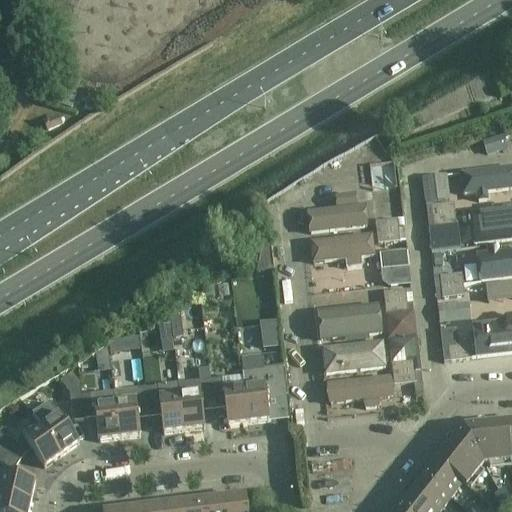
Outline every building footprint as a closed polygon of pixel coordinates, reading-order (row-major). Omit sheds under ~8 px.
[(0,65),(0,98),(2,100),(12,69),(0,65)] [(382,166),(381,152),(366,153),(368,167),(382,166)] [(369,169),(372,194),(396,191),(393,166),(369,169)] [(511,175),(457,182),(460,203),(511,197),(511,175)] [(422,183),(426,219),(455,216),(454,207),(445,208),(444,204),(449,203),(446,180),(422,183)] [(367,213),(304,219),(307,245),(369,238),(367,213)] [(456,228),(455,216),(426,219),(428,236),(437,235),(436,230),(456,228)] [(511,216),(468,222),(471,251),(511,246),(511,216)] [(376,226),(377,237),(403,234),(404,234),(403,223),(376,226)] [(404,234),(403,234),(377,237),(378,248),(405,245),(404,234)] [(373,242),(307,250),(310,272),(375,263),(373,242)] [(511,257),(472,262),(475,288),(511,283),(511,257)] [(333,271),(333,287),(385,286),(385,270),(333,271)] [(433,274),(435,293),(463,289),(462,278),(442,280),(441,274),(433,274)] [(511,288),(499,290),(500,301),(511,299),(511,288)] [(464,299),(463,289),(435,293),(436,303),(464,299)] [(383,296),(384,305),(412,302),(411,294),(383,296)] [(413,315),(412,302),(384,305),(386,318),(413,315)] [(437,311),(439,325),(470,322),(469,307),(437,311)] [(381,312),(315,320),(318,351),(385,343),(381,312)] [(511,328),(471,334),(474,362),(511,358),(511,328)] [(457,333),(440,335),(442,345),(444,366),(450,365),(472,363),(470,348),(459,350),(457,333)] [(386,348),(319,356),(322,386),(389,378),(386,348)] [(275,351),(255,352),(256,367),(276,365),(275,351)] [(414,365),(392,367),(393,379),(415,376),(414,365)] [(242,376),(244,392),(248,427),(269,425),(266,401),(287,399),(284,371),(242,376)] [(415,376),(393,379),(394,389),(416,386),(415,376)] [(222,382),(210,384),(213,407),(224,406),(227,430),(248,427),(244,392),(223,394),(222,382)] [(389,382),(323,390),(325,414),(391,405),(389,382)] [(200,397),(179,399),(184,435),(205,433),(202,409),(213,407),(210,384),(198,385),(200,397)] [(178,388),(146,391),(149,415),(160,414),(163,438),(184,435),(178,388)] [(146,391),(113,395),(119,443),(140,440),(137,417),(149,415),(146,391)] [(72,424),(84,423),(81,399),(81,395),(69,397),(72,424)] [(81,399),(84,423),(95,422),(98,445),(119,443),(113,395),(81,399)] [(58,418),(41,430),(61,460),(79,447),(58,418)] [(477,429),(463,431),(483,468),(511,465),(511,461),(510,461),(506,426),(485,429),(485,433),(478,434),(477,429)] [(61,460),(41,430),(24,442),(44,472),(61,460)] [(449,448),(436,465),(463,486),(462,487),(466,490),(483,468),(463,431),(454,442),(458,445),(453,451),(449,448)] [(26,455),(0,438),(0,452),(20,465),(26,455)] [(20,465),(0,452),(0,466),(13,475),(20,465)] [(436,465),(423,481),(450,502),(462,487),(463,486),(436,465)] [(0,499),(30,506),(35,485),(0,477),(0,499)] [(423,481),(410,497),(429,511),(442,511),(450,502),(423,481)] [(494,498),(499,507),(508,502),(503,493),(494,498)] [(429,511),(410,497),(398,511),(429,511)] [(29,511),(30,506),(0,499),(0,511),(29,511)] [(247,511),(245,499),(225,502),(225,511),(247,511)] [(225,511),(225,502),(204,504),(205,511),(225,511)] [(511,508),(508,502),(499,507),(501,511),(510,511),(511,511),(511,508)]
